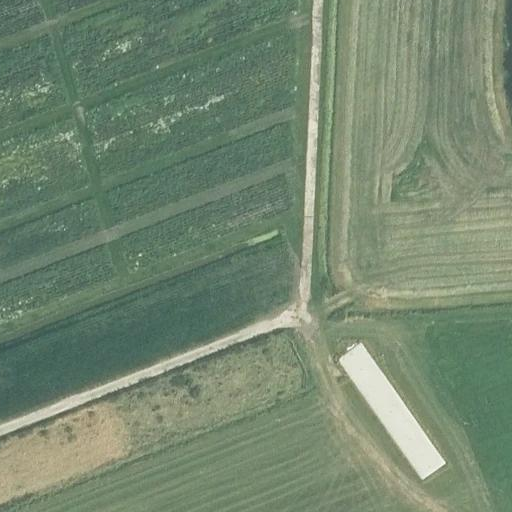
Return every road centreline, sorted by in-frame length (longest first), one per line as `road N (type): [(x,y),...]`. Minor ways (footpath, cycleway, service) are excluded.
road 1 (track): [(0,436),(301,315)]
road 2 (track): [(301,315),(317,0)]
road 3 (track): [(301,315),(411,264),(511,258)]
